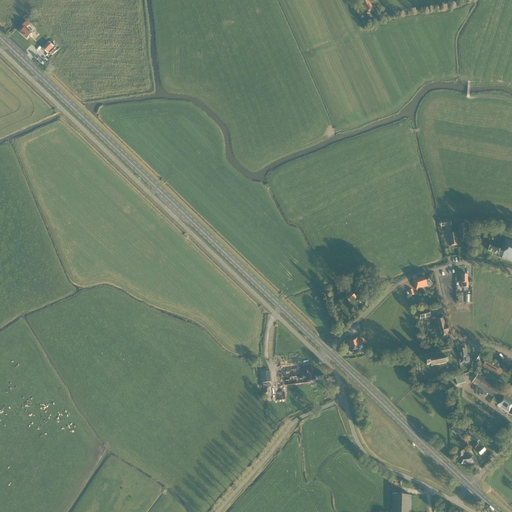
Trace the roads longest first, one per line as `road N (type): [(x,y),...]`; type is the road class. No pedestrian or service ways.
road 1 (primary): [(328,352),(0,38)]
road 2 (unclassified): [(322,359),(0,50)]
road 3 (primary): [(468,486),(328,352)]
road 4 (unclassified): [(344,400),(292,424),(218,511)]
road 5 (unclassified): [(456,502),(370,460),(344,400)]
road 6 (unclassified): [(328,352),(396,285),(435,269)]
road 7 (residential): [(511,353),(451,340),(435,269)]
